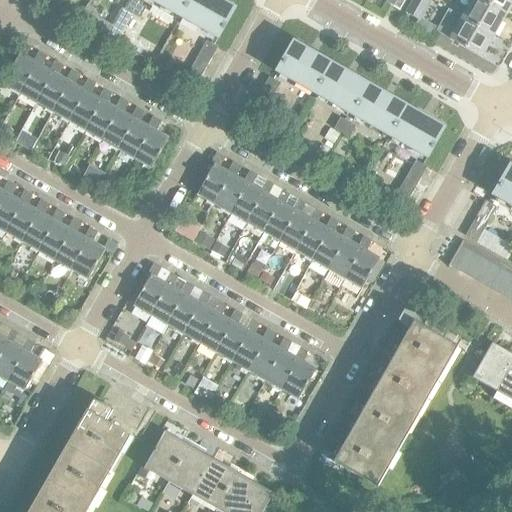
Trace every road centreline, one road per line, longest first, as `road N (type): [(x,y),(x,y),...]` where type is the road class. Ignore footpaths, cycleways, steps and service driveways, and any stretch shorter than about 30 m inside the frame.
road 1 (residential): [(355,354),(297,453),(285,458),(81,344)]
road 2 (residential): [(208,123),(396,232),(413,253)]
road 3 (residential): [(355,354),(144,238)]
road 4 (residential): [(0,5),(208,123)]
road 5 (residential): [(498,108),(306,0)]
road 6 (residential): [(498,108),(413,253)]
road 7 (residential): [(144,238),(0,152)]
road 8 (residential): [(208,123),(274,0)]
road 9 (residential): [(13,462),(81,344)]
road 10 (residential): [(144,238),(208,123)]
road 11 (residential): [(81,344),(144,238)]
